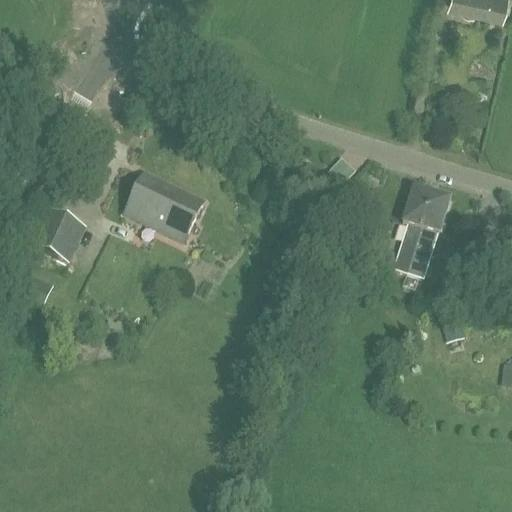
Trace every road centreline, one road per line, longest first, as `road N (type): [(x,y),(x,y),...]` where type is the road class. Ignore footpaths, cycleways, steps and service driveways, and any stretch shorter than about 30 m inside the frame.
road 1 (unclassified): [(511,191),(106,65)]
road 2 (unclassified): [(0,241),(106,65)]
